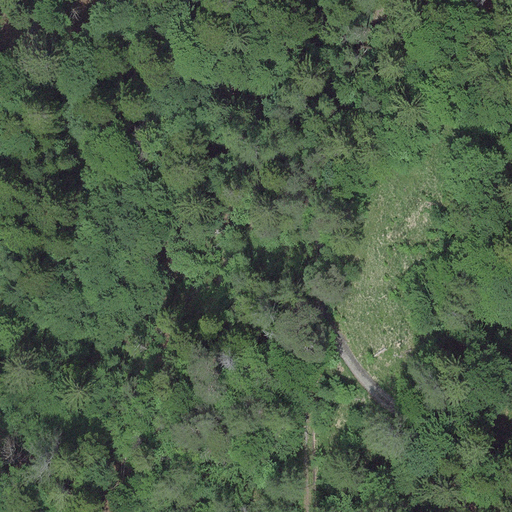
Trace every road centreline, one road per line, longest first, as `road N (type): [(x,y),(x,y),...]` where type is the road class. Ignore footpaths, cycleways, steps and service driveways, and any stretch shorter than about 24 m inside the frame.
road 1 (track): [(318,0),(320,315),(390,403),(406,412),(441,407),(467,375),(511,151)]
road 2 (track): [(320,315),(309,511)]
road 3 (track): [(0,146),(42,0)]
